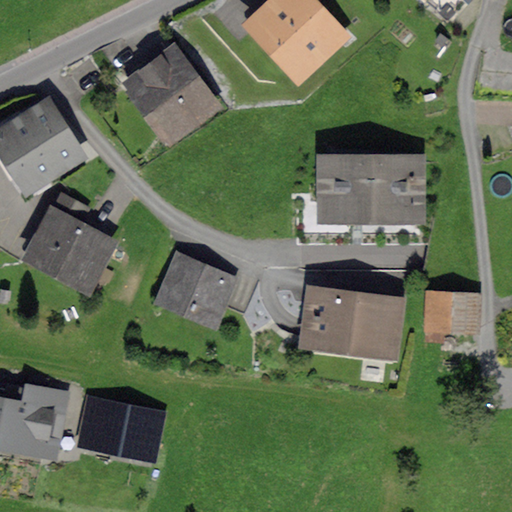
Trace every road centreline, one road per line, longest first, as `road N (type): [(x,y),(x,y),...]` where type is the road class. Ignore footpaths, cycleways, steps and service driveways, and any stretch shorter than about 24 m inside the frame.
road 1 (track): [(125,388),(103,324),(169,214)]
road 2 (residential): [(0,85),(172,0)]
